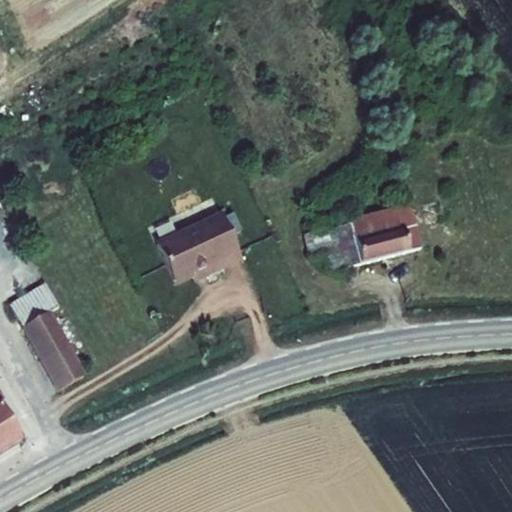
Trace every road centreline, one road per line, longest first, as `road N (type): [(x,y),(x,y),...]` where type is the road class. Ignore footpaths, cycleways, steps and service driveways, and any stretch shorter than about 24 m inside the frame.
road 1 (tertiary): [(511,333),(406,343),(276,372),(142,425),(0,500)]
road 2 (unknown): [(70,460),(0,345)]
